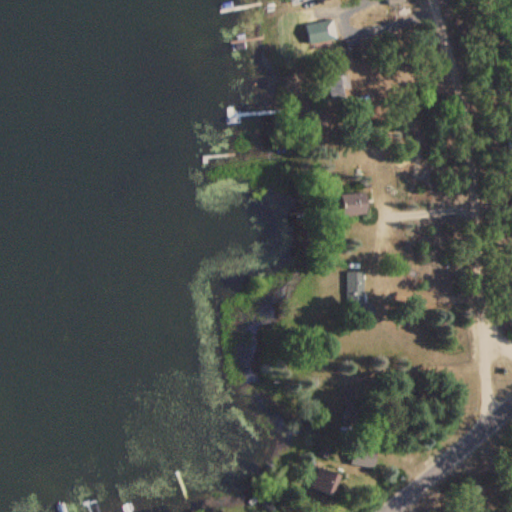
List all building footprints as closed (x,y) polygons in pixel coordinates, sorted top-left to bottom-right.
[(314,42),(333,39),(330,19),(312,21),(314,42)] [(343,75),(323,78),(327,105),(347,102),(343,75)] [(342,272),(342,305),(361,305),(361,272),(342,272)] [(353,424),(353,388),(341,388),(341,424),(353,424)] [(369,470),(375,453),(351,445),(346,463),(369,470)] [(330,497),(337,474),(313,466),(306,489),(330,497)]
